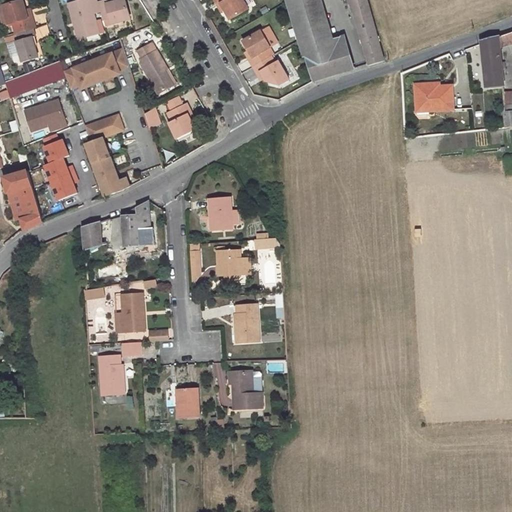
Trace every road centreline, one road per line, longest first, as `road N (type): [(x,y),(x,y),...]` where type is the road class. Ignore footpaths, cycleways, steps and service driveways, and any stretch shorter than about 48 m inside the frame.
road 1 (residential): [(254,125),(317,93),(511,23)]
road 2 (residential): [(0,263),(39,236),(171,182)]
road 3 (residential): [(171,182),(186,348)]
road 4 (residential): [(180,0),(254,125)]
